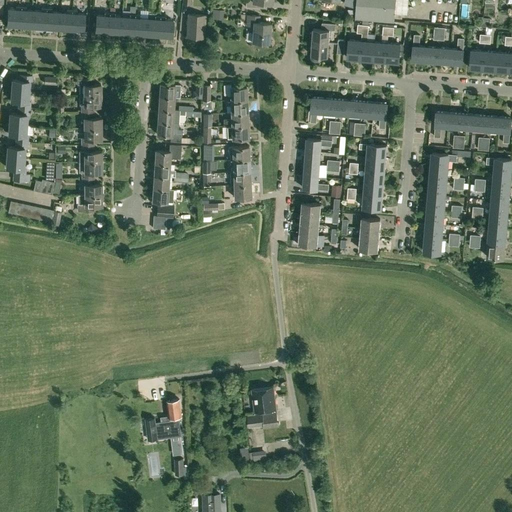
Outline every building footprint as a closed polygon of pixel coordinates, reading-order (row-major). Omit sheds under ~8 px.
[(356,0),(355,18),(394,21),(395,0),(356,0)] [(108,31),(121,32),(122,16),(114,15),(115,7),(110,7),(110,9),(110,15),(108,31)] [(95,30),(108,31),(110,15),(110,9),(107,8),(106,12),(104,12),(104,15),(97,14),(95,30)] [(7,24),(20,25),(21,9),(8,9),(7,24)] [(20,25),(33,26),(34,10),(21,9),(20,25)] [(33,26),(45,27),(46,11),(34,10),(33,26)] [(45,27),(58,28),(59,12),(46,11),(45,27)] [(58,28),(70,29),(71,13),(59,12),(58,28)] [(70,29),(83,30),(84,14),(71,13),(70,29)] [(122,16),(121,32),(133,32),(134,17),(135,14),(135,13),(129,13),(129,16),(122,16)] [(146,33),(158,34),(159,18),(159,16),(154,15),(155,13),(148,13),(148,18),(147,17),(146,33)] [(133,32),(146,33),(147,17),(140,17),(140,14),(135,14),(134,17),(133,32)] [(206,15),(188,14),(186,36),(204,38),(206,15)] [(241,19),(246,19),(246,25),(253,26),(252,32),(248,32),(247,33),(246,39),(247,41),(252,41),(269,42),(271,22),(260,22),(260,15),(246,14),(242,14),(241,19)] [(158,34),(171,35),(172,19),(165,19),(165,16),(159,16),(159,18),(158,34)] [(328,42),(329,30),(335,30),(335,24),(323,23),(322,29),(314,29),(313,41),(328,42)] [(387,42),(388,35),(388,27),(383,26),(382,42),(375,41),(373,60),(386,61),(387,42)] [(414,34),(413,45),(412,59),(425,60),(426,46),(419,46),(420,34),(414,34)] [(458,38),(457,49),(450,48),(449,62),(462,63),(464,38),(458,38)] [(347,58),(361,59),(362,40),(361,40),(349,39),(347,58)] [(361,59),(373,60),(375,41),(367,41),(362,40),(361,59)] [(312,54),(313,54),(312,59),(313,60),(320,61),(321,59),(322,55),(327,55),(328,42),(313,41),(312,54)] [(386,61),(399,62),(400,43),(387,42),(386,61)] [(425,60),(437,61),(438,47),(426,46),(425,60)] [(437,61),(449,62),(450,48),(438,47),(437,61)] [(470,68),(483,69),(484,50),(471,49),(470,68)] [(483,69),(495,70),(497,51),(484,50),(483,69)] [(495,70),(508,71),(509,52),(497,51),(495,70)] [(29,91),(29,81),(31,81),(31,76),(20,75),(20,80),(12,80),(12,90),(29,91)] [(44,84),(56,84),(57,77),(44,76),(44,84)] [(101,94),(101,84),(93,84),(93,79),(77,79),(77,85),(79,85),(79,94),(84,94),(101,94)] [(160,82),(159,95),(174,96),(180,97),(180,90),(180,84),(160,82)] [(202,100),(202,101),(211,101),(211,100),(210,100),(211,85),(202,85),(202,100)] [(247,99),(246,86),(231,87),(231,95),(228,95),(228,100),(247,99)] [(28,101),(29,91),(12,90),(11,100),(19,101),(18,107),(29,108),(30,101),(28,101)] [(192,90),(192,97),(202,98),(202,91),(192,90)] [(101,105),(101,94),(84,94),(79,94),(79,105),(82,105),(82,111),(93,111),(93,105),(101,105)] [(159,95),(158,108),(173,109),(174,105),(174,96),(159,95)] [(316,122),(317,111),(324,112),(325,98),(312,97),(311,109),(309,109),(308,120),(310,120),(310,122),(316,122)] [(324,112),(336,113),(338,99),(325,98),(324,112)] [(247,112),(247,99),(228,100),(228,106),(231,106),(232,113),(247,112)] [(336,113),(349,114),(350,100),(338,99),(336,113)] [(349,114),(361,115),(362,101),(350,100),(349,114)] [(361,115),(373,116),(374,102),(362,101),(361,115)] [(385,128),(386,117),(387,103),(374,102),(373,116),(380,117),(379,127),(385,128)] [(26,125),(27,115),(29,115),(29,108),(18,107),(18,113),(10,113),(9,123),(26,125)] [(158,108),(157,120),(172,121),(178,122),(179,115),(184,115),(185,110),(178,109),(173,109),(158,108)] [(101,128),(101,117),(93,117),(93,111),(82,111),(82,119),(84,119),(84,128),(101,128)] [(440,137),(441,126),(448,127),(449,112),(436,111),(435,125),(434,136),(440,137)] [(247,124),(247,112),(232,113),(232,118),(223,118),(224,126),(226,126),(226,125),(247,124)] [(448,127),(460,128),(461,113),(449,112),(448,127)] [(460,128),(472,129),(474,114),(461,113),(460,128)] [(211,126),(212,126),(212,114),(203,114),(203,126),(211,126)] [(472,129),(485,130),(486,115),(474,114),(472,129)] [(485,130),(497,131),(498,116),(486,115),(485,130)] [(511,117),(498,116),(497,131),(504,131),(503,142),(509,142),(510,132),(511,117)] [(170,135),(170,141),(181,142),(182,129),(178,128),(178,122),(172,121),(157,120),(156,134),(170,135)] [(336,121),(330,120),(330,124),(327,124),(324,132),(329,132),(335,133),(336,121)] [(26,134),(26,125),(9,123),(9,134),(16,134),(16,141),(27,141),(27,134),(26,134)] [(248,137),(247,124),(226,125),(226,126),(227,138),(248,137)] [(211,126),(203,126),(203,142),(211,142),(211,126)] [(101,138),(101,128),(84,128),(84,138),(82,138),(82,145),(93,145),(93,138),(101,138)] [(332,140),(321,139),(307,138),(306,150),(320,151),(320,145),(331,146),(332,140)] [(24,158),(25,148),(27,148),(27,141),(16,141),(16,147),(8,146),(7,157),(24,158)] [(359,148),(367,149),(366,156),(385,157),(386,144),(368,143),(359,143),(359,148)] [(155,149),(154,163),(170,164),(170,157),(180,158),(181,144),(170,144),(170,150),(155,149)] [(101,161),(101,151),(93,151),(93,145),(82,145),(82,151),(78,151),(79,161),(84,161),(101,161)] [(249,158),(248,145),(233,146),(233,154),(229,154),(230,159),(249,158)] [(431,152),(429,167),(448,168),(449,161),(456,161),(457,156),(459,157),(459,154),(471,154),(471,151),(452,149),(452,154),(431,152)] [(306,150),(305,163),(319,164),(320,151),(306,150)] [(366,156),(365,168),(384,170),(385,157),(366,156)] [(23,168),(24,158),(7,157),(6,167),(14,168),(13,180),(29,181),(30,174),(26,174),(26,168),(23,168)] [(486,163),(493,164),(493,172),(511,173),(511,165),(511,158),(494,157),(487,157),(486,163)] [(249,171),(249,158),(230,159),(230,164),(233,164),(234,171),(249,171)] [(210,161),(202,160),(202,173),(210,172),(210,161)] [(101,172),(101,161),(84,161),(79,161),(79,172),(83,172),(83,178),(94,178),(94,172),(101,172)] [(180,181),(181,172),(169,171),(170,164),(154,163),(153,175),(169,176),(173,176),(173,181),(180,181)] [(305,163),(304,175),(318,176),(319,164),(305,163)] [(428,181),(447,182),(448,168),(429,167),(428,181)] [(365,168),(364,181),(383,182),(384,170),(365,168)] [(249,183),(249,171),(234,171),(230,172),(230,184),(231,184),(249,183)] [(210,186),(210,179),(210,172),(202,173),(202,186),(210,186)] [(493,172),(492,185),(510,187),(511,173),(493,172)] [(153,175),(153,187),(168,189),(169,176),(153,175)] [(329,184),(318,183),(318,176),(304,175),(303,188),(317,189),(328,190),(329,184)] [(61,179),(56,178),(53,193),(59,193),(61,179)] [(102,195),(102,184),(94,184),(94,178),(83,178),(83,185),(85,185),(85,195),(102,195)] [(42,179),(42,181),(39,191),(45,193),(48,180),(42,179)] [(33,190),(39,191),(42,181),(35,180),(33,190)] [(45,193),(52,194),(54,182),(48,180),(45,193)] [(364,181),(363,193),(382,195),(383,182),(364,181)] [(428,181),(427,195),(446,196),(447,182),(428,181)] [(250,197),(249,183),(231,184),(230,184),(231,184),(231,190),(234,191),(234,197),(250,197)] [(492,185),(491,199),(509,201),(510,187),(492,185)] [(168,189),(153,187),(152,200),(173,202),(174,190),(168,189)] [(381,208),(382,195),(363,193),(362,207),(381,208)] [(102,205),(102,195),(85,195),(78,195),(78,210),(94,210),(94,205),(102,205)] [(427,195),(426,208),(445,210),(446,196),(427,195)] [(203,203),(203,206),(203,210),(202,210),(202,216),(211,216),(211,210),(224,209),(224,203),(218,203),(218,202),(209,203),(208,196),(202,196),(201,203),(203,203)] [(491,199),(489,213),(508,215),(509,201),(491,199)] [(8,212),(14,213),(16,202),(11,201),(8,212)] [(22,203),(16,202),(14,213),(20,214),(22,203)] [(302,202),(301,212),(320,214),(320,203),(302,202)] [(28,204),(22,203),(20,214),(26,216),(28,204)] [(34,206),(28,204),(26,216),(32,217),(34,206)] [(156,215),(166,216),(172,216),(173,205),(157,204),(156,215)] [(40,207),(34,206),(32,217),(38,218),(40,207)] [(47,209),(40,207),(38,218),(44,220),(47,209)] [(426,208),(425,222),(443,224),(445,210),(426,208)] [(44,220),(51,221),(53,210),(47,209),(44,220)] [(53,210),(51,221),(50,223),(58,225),(61,212),(53,210)] [(319,224),(320,214),(301,212),(300,222),(319,224)] [(489,213),(488,227),(507,229),(508,215),(489,213)] [(362,217),(361,228),(379,229),(380,218),(362,217)] [(299,233),(318,234),(319,224),(300,222),(299,233)] [(425,222),(424,236),(442,238),(443,224),(425,222)] [(488,227),(487,241),(506,243),(507,229),(488,227)] [(361,228),(360,238),(378,239),(379,229),(361,228)] [(299,243),(317,245),(318,234),(299,233),(299,243)] [(441,252),(442,238),(424,236),(422,251),(441,252)] [(378,250),(378,239),(360,238),(359,248),(378,250)] [(504,257),(506,243),(487,241),(486,256),(504,257)] [(273,386),(251,389),(255,414),(247,415),(248,427),(264,425),(264,427),(278,425),(276,412),(275,412),(275,409),(276,409),(273,386)] [(179,399),(167,400),(169,415),(165,416),(164,417),(163,418),(162,419),(163,421),(155,422),(155,417),(146,419),(148,434),(156,433),(157,438),(181,435),(179,419),(176,420),(176,416),(181,415),(179,399)] [(265,450),(253,452),(254,461),(267,459),(265,450)] [(175,458),(175,475),(184,475),(183,458),(175,458)] [(220,506),(220,493),(212,494),(211,494),(208,495),(209,501),(204,501),(204,511),(216,511),(219,511),(219,506),(220,506)]
